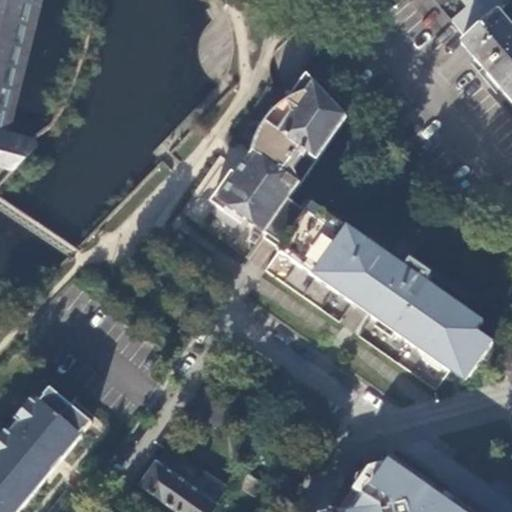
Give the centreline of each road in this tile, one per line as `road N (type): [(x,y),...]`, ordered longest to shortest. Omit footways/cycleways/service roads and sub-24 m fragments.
road 1 (residential): [(99,511),(243,325),(377,416)]
road 2 (residential): [(279,511),(354,421),(377,416)]
road 3 (residential): [(377,416),(511,391)]
